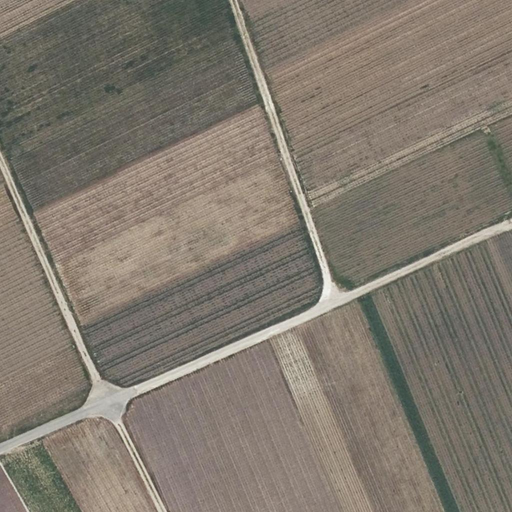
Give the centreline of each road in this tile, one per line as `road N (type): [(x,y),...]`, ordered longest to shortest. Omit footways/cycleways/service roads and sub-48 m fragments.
road 1 (track): [(511,225),(108,404)]
road 2 (track): [(0,152),(161,511)]
road 3 (track): [(331,304),(323,253),(232,0)]
